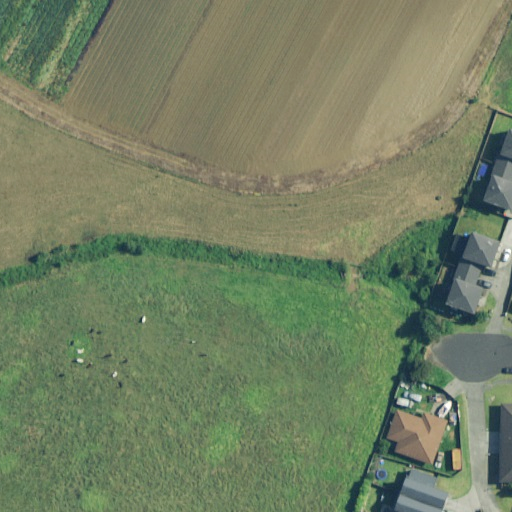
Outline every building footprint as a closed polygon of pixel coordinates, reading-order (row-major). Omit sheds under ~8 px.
[(511,132),(505,130),(496,155),(511,161),(511,132)] [(511,201),(511,184),(489,176),(478,204),(507,215),(511,201)] [(499,243),(468,233),(458,261),(489,272),(499,243)] [(476,290),(451,281),(441,309),(466,318),(476,290)] [(511,404),(499,404),(497,481),(511,481),(511,404)] [(447,425),(398,407),(383,450),(431,467),(447,425)] [(464,450),(455,450),(455,469),(464,469),(464,450)] [(437,481),(411,471),(395,511),(445,511),(452,495),(434,489),(437,481)]
